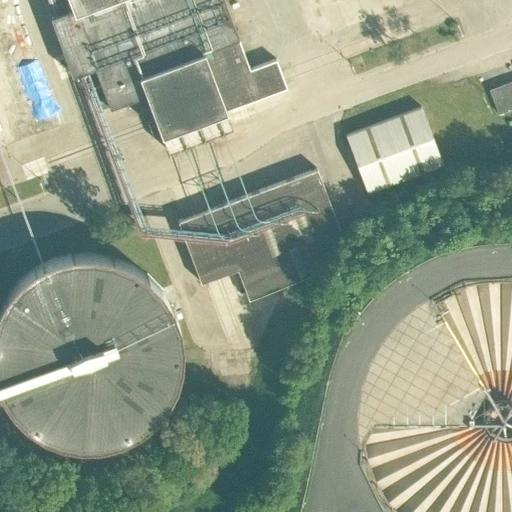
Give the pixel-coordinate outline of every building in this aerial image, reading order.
[(48,0),(54,15),(74,7),(71,0),(48,0)] [(228,107),(286,87),(275,59),(252,68),(225,0),(71,0),(74,7),(54,15),(53,15),(75,73),(97,65),(102,79),(92,83),(101,108),(112,104),(112,105),(148,91),(164,132),(228,107)] [(511,79),(489,89),(498,113),(511,107),(511,79)] [(349,132),(371,188),(446,159),(424,103),(349,132)] [(241,262),(252,292),(319,266),(344,226),(320,163),(181,216),(204,276),(241,262)] [(0,396),(2,401),(13,415),(26,427),(42,437),(58,443),(76,446),(94,446),(111,443),(128,437),(143,427),(156,415),(167,401),(175,385),(180,368),(181,350),(180,332),(175,315),(167,299),(156,285),(143,273),(128,263),(111,257),(94,254),(76,254),(58,257),(42,263),(26,273),(13,285),(2,299),(0,304),(0,396)] [(511,511),(511,281),(500,281),(476,283),(454,289),(432,298),(412,311),(395,327),(380,345),(369,366),(361,388),(356,411),(356,436),(360,460),(368,483),(379,505),(384,511),(511,511)]
